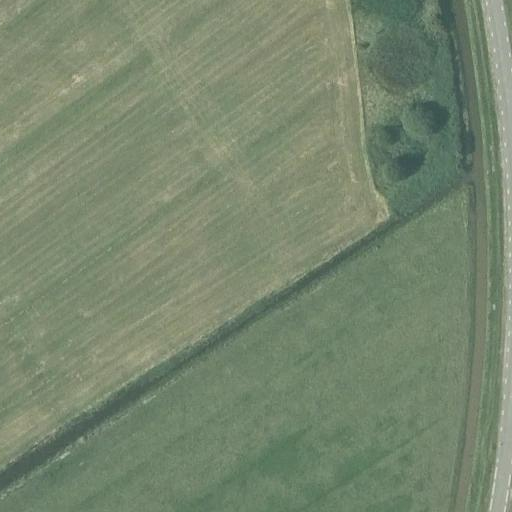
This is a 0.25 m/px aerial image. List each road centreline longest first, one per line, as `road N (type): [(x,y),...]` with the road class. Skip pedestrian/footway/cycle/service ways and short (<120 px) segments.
road 1 (unclassified): [(511,167),(491,0)]
road 2 (unclassified): [(496,511),(511,369)]
